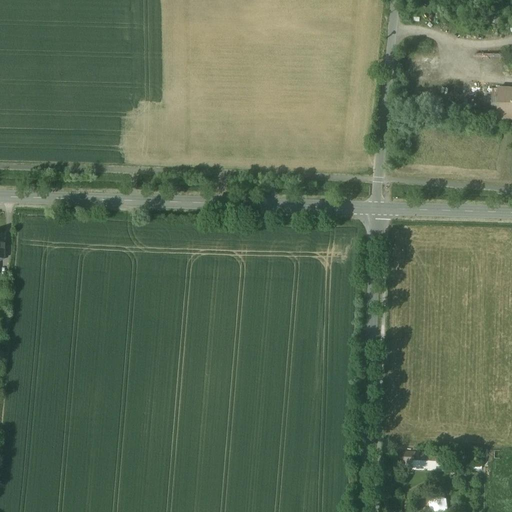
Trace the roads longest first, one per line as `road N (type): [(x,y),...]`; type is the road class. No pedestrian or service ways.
road 1 (tertiary): [(0,197),(376,208)]
road 2 (residential): [(367,511),(376,208)]
road 3 (residential): [(376,208),(394,0)]
road 4 (tertiary): [(376,208),(511,213)]
